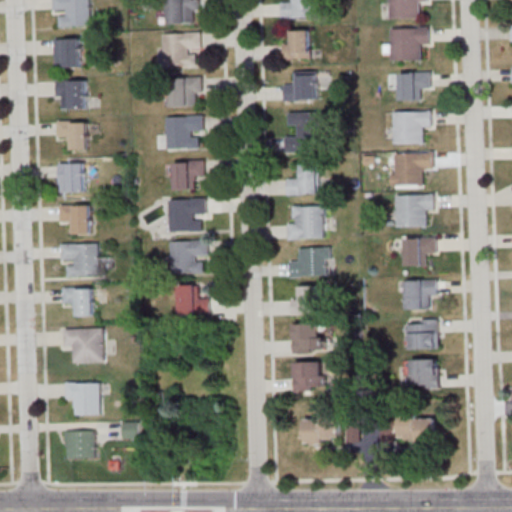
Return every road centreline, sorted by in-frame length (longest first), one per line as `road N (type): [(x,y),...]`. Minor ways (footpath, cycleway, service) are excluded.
road 1 (residential): [(490,511),(469,0)]
road 2 (residential): [(259,511),(240,0)]
road 3 (residential): [(32,511),(13,0)]
road 4 (secondary): [(1,511),(375,511)]
